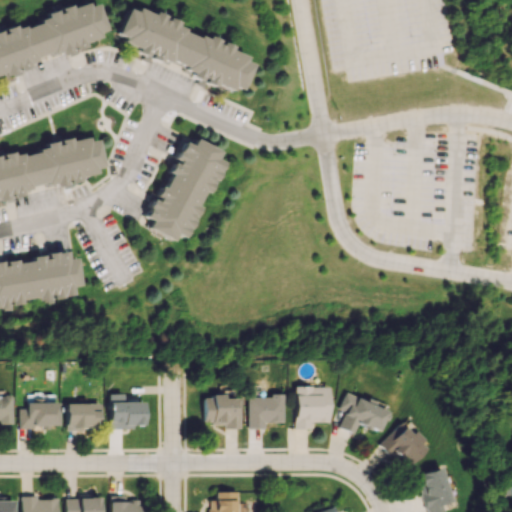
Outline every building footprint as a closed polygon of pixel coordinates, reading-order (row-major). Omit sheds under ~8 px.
[(0,74),(11,74),(17,83),(17,71),(42,55),(48,55),(48,54),(74,53),(73,49),(98,33),(97,4),(85,5),(57,6),(57,17),(53,11),(50,11),(27,26),(12,26),(10,23),(1,29),(1,37),(0,35),(0,74)] [(114,34),(120,37),(120,43),(126,45),(171,63),(201,86),(202,85),(216,86),(219,87),(238,89),(248,64),(232,52),(228,51),(228,46),(219,42),(214,48),(215,39),(211,38),(192,36),(187,34),(166,18),(164,17),(160,24),(160,15),(157,13),(147,13),(142,11),(123,9),(114,34)] [(34,152),(33,148),(83,136),(84,140),(92,138),(100,167),(92,169),(93,174),(43,186),(42,181),(25,185),(27,190),(0,197),(0,157),(18,153),(18,156),(34,152)] [(141,217),(148,220),(144,228),(169,240),(172,234),(182,238),(193,215),(190,214),(201,192),(205,194),(220,162),(212,158),(216,150),(191,138),(188,145),(179,141),(164,172),(167,174),(161,187),(156,185),(141,217)] [(0,260),(0,308),(12,307),(11,305),(21,303),(21,300),(45,297),(46,300),(71,297),(69,286),(77,285),(73,257),(65,258),(63,250),(42,253),(42,254),(28,256),(29,260),(15,262),(14,259),(1,261),(0,260)] [(290,386),(291,429),(308,428),(308,422),(326,422),(325,386),(290,386)] [(335,427),(350,433),(354,424),(375,432),(384,410),(341,393),(335,408),(341,411),(335,427)] [(106,428),(140,427),(139,401),(120,402),(120,394),(105,394),(106,428)] [(238,428),(237,398),(221,398),(221,394),(209,394),(209,398),(200,398),(200,423),(221,423),(221,428),(238,428)] [(0,422),(9,422),(9,395),(0,395),(0,422)] [(280,396),(244,396),(245,428),(261,428),(261,422),(281,422),(280,396)] [(16,427),(54,426),(54,402),(23,402),(23,408),(15,408),(16,427)] [(96,403),(62,403),(62,428),(96,428),(96,403)] [(426,446),(411,430),(408,434),(397,422),(376,442),(402,469),(426,446)] [(412,474),(423,511),(439,511),(441,511),(439,504),(447,501),(437,467),(412,474)] [(234,511),(234,491),(212,491),(213,500),(205,500),(205,511),(234,511)] [(18,497),(17,511),(53,511),(54,498),(18,497)] [(61,511),(96,511),(96,498),(62,498),(61,511)] [(0,511),(10,511),(11,499),(0,499),(0,511)] [(106,511),(141,511),(142,499),(107,499),(106,511)]
